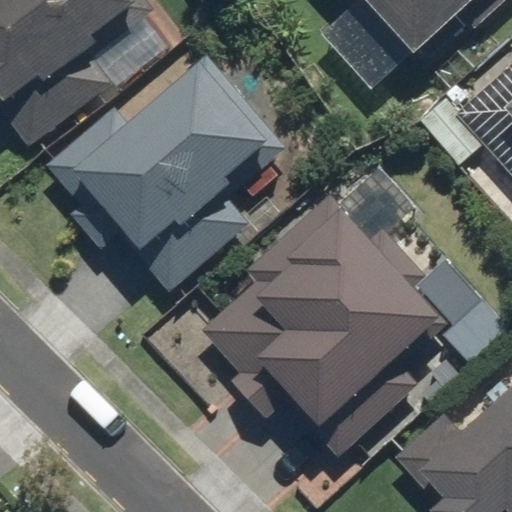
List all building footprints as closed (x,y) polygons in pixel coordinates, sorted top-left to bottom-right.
[(0,0),(0,130),(22,159),(110,93),(90,66),(154,18),(140,0),(0,0)] [(381,110),(510,0),(342,0),(350,8),(317,36),(381,110)] [(511,135),(511,53),(507,59),(511,64),(511,99),(494,116),(511,135)] [(114,114),(45,171),(81,214),(70,223),(98,255),(108,246),(157,304),(253,224),(241,209),(294,164),(204,58),(123,125),(114,114)] [(488,145),(443,98),(419,121),(464,168),(488,145)] [(251,284),(194,336),(234,379),(224,388),(262,429),(284,408),(335,463),(420,385),(403,368),(444,330),(412,296),(427,282),(386,238),(415,212),(379,172),(337,211),(327,200),(244,277),(251,284)] [(511,511),(511,392),(462,438),(444,418),(390,468),(431,511),(511,511)]
